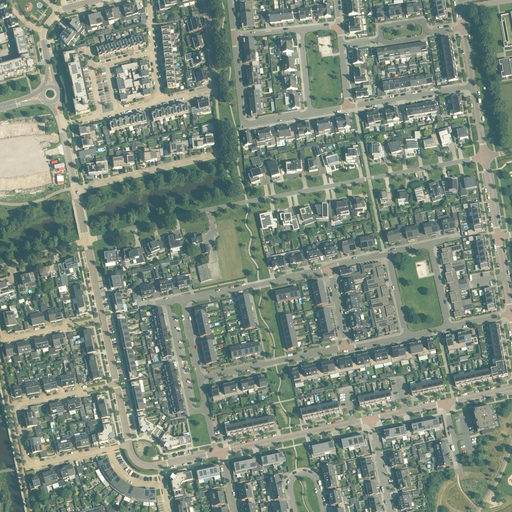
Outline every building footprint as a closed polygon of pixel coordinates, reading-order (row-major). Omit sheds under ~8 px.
[(157,0),(158,6),(156,7),(156,12),(171,8),(171,6),(168,0),(157,0)] [(333,7),(332,1),(328,2),(328,6),(324,7),(325,18),(331,18),(330,8),(333,7)] [(418,1),(412,2),(414,14),(416,14),(417,15),(420,14),(419,8),(422,8),(421,1),(418,2),(418,1)] [(241,12),(253,11),(253,6),(253,5),(253,2),(246,2),(246,6),(240,6),(241,9),(241,12)] [(412,2),(403,4),(404,10),(407,10),(408,16),(412,16),(411,14),(414,14),(412,2)] [(388,6),(387,6),(385,6),(386,13),(389,13),(390,19),(394,18),(394,17),(396,17),(394,5),(394,4),(388,5),(388,6)] [(404,10),(403,4),(394,5),(396,17),(399,16),(399,18),(402,17),(401,11),(404,10)] [(130,7),(129,7),(132,16),(133,19),(139,18),(138,14),(141,14),(145,13),(145,10),(137,12),(135,5),(133,6),(133,5),(130,6),(130,7)] [(293,14),(296,14),(295,5),(290,6),(291,10),(286,11),(288,22),(294,21),(293,14)] [(295,5),(296,14),(299,13),(300,21),(306,20),(305,7),(305,10),(299,10),(299,7),(296,7),(295,5)] [(312,12),(315,12),(314,5),(311,5),(311,6),(305,7),(306,20),(307,20),(307,19),(312,19),(312,12)] [(325,18),(324,7),(318,8),(317,5),(314,5),(315,12),(318,11),(319,18),(325,18)] [(125,15),(122,16),(124,22),(127,21),(133,19),(132,16),(129,7),(129,6),(126,7),(126,8),(123,9),(124,10),(125,15)] [(378,19),(381,19),(381,20),(384,20),(384,13),(386,13),(385,6),(376,8),(378,19)] [(112,12),(114,21),(120,19),(121,23),(124,22),(122,16),(119,17),(118,10),(115,11),(115,10),(112,11),(112,12)] [(4,13),(0,13),(0,23),(0,24),(7,23),(7,22),(10,22),(9,19),(9,18),(12,17),(11,11),(4,13)] [(106,14),(103,15),(105,21),(106,27),(110,26),(109,22),(114,21),(112,12),(111,12),(111,11),(108,12),(108,13),(106,13),(106,14)] [(276,23),(275,11),(275,13),(269,14),(266,14),(266,17),(269,16),(270,24),(276,23)] [(504,44),(505,48),(511,47),(511,46),(511,13),(501,16),(502,20),(504,20),(509,43),(504,44)] [(94,16),(96,26),(102,24),(103,27),(106,27),(105,21),(103,15),(100,16),(100,15),(98,16),(97,15),(94,16)] [(88,19),(85,20),(86,26),(87,31),(88,32),(91,31),(91,30),(97,28),(96,26),(94,16),(94,17),(93,16),(90,17),(88,18),(88,19)] [(349,27),(363,26),(362,20),(363,20),(363,17),(356,17),(356,20),(349,21),(350,27),(349,27)] [(192,21),(191,18),(184,19),(185,23),(187,23),(190,33),(201,30),(200,26),(201,26),(200,23),(199,19),(192,21)] [(7,22),(7,23),(8,26),(5,27),(6,33),(13,32),(16,31),(15,28),(15,27),(18,26),(17,20),(10,22),(7,22)] [(73,22),(70,27),(72,29),(75,31),(78,33),(80,35),(86,28),(84,23),(81,24),(80,26),(77,23),(76,24),(73,22)] [(364,32),(363,26),(349,27),(350,34),(358,33),(358,36),(365,35),(364,32)] [(23,30),(25,29),(16,31),(13,32),(15,40),(17,40),(21,60),(22,60),(22,61),(0,67),(0,78),(4,78),(4,76),(7,75),(8,77),(14,75),(13,74),(17,73),(17,74),(23,72),(23,71),(26,70),(26,72),(32,70),(32,68),(31,66),(32,66),(31,60),(30,57),(29,51),(28,51),(27,47),(28,47),(27,41),(26,41),(25,38),(26,38),(25,32),(24,33),(23,30)] [(67,30),(64,34),(71,41),(74,37),(77,39),(80,35),(78,33),(75,31),(72,29),(71,31),(70,32),(67,30)] [(7,37),(6,33),(0,34),(0,43),(8,42),(7,38),(6,37),(7,37)] [(64,34),(60,39),(63,41),(62,42),(60,44),(61,47),(63,47),(65,45),(67,46),(71,41),(64,34)] [(141,37),(137,38),(139,47),(143,46),(143,45),(144,45),(145,45),(143,37),(142,34),(140,34),(141,37)] [(134,36),(135,38),(131,39),(134,48),(137,47),(137,46),(138,46),(139,46),(139,47),(137,38),(136,35),(134,36)] [(201,37),(194,39),(193,35),(186,37),(189,47),(194,45),(195,50),(203,47),(201,37)] [(129,40),(126,41),(128,50),(132,49),(132,48),(133,48),(134,48),(131,39),(131,37),(128,37),(129,40)] [(122,39),(123,42),(120,42),(122,51),(126,50),(127,49),(127,50),(127,49),(127,50),(128,50),(126,41),(125,38),(122,39)] [(278,48),(293,46),(293,40),(285,41),(285,38),(278,38),(278,42),(279,42),(280,47),(278,48)] [(117,43),(114,44),(116,53),(120,52),(120,51),(121,51),(121,52),(122,51),(120,42),(119,40),(117,41),(117,43)] [(111,42),(112,45),(108,46),(111,54),(114,53),(115,52),(115,53),(116,53),(114,44),(113,41),(111,42)] [(106,47),(103,47),(102,47),(105,56),(109,55),(108,55),(109,54),(109,55),(110,54),(110,55),(111,54),(108,46),(108,43),(105,44),(106,47)] [(104,56),(105,56),(102,47),(102,44),(99,45),(100,48),(96,49),(99,57),(103,56),(102,56),(103,56),(104,56)] [(293,46),(278,48),(279,54),(277,54),(278,57),(287,56),(286,53),(294,53),(293,46)] [(74,108),(76,115),(90,112),(86,95),(85,95),(84,87),(82,77),(80,69),(77,52),(63,55),(65,63),(66,62),(66,65),(65,66),(67,72),(69,72),(75,98),(72,98),(74,105),(75,105),(75,108),(74,108)] [(191,60),(193,67),(197,66),(197,65),(205,63),(202,54),(191,57),(190,54),(184,55),(185,62),(191,60)] [(282,66),(295,65),(295,59),(287,59),(287,56),(278,57),(280,57),(280,61),(282,60),(283,66),(282,66)] [(256,57),(246,58),(246,60),(246,63),(252,62),(253,66),(260,65),(259,62),(256,62),(256,57)] [(361,64),(361,67),(368,67),(367,64),(366,64),(365,58),(353,59),(353,65),(361,64)] [(504,73),(502,74),(502,78),(511,76),(511,59),(500,62),(500,66),(502,66),(504,73)] [(147,69),(148,69),(146,61),(131,64),(133,71),(134,71),(133,68),(140,67),(141,70),(147,69)] [(131,64),(121,66),(122,69),(116,71),(117,78),(122,77),(123,78),(125,77),(124,71),(131,69),(132,71),(133,71),(131,64)] [(248,76),(258,75),(257,70),(260,69),(260,65),(253,66),(253,70),(247,70),(247,73),(248,73),(248,76)] [(295,65),(282,66),(282,72),(281,72),(282,76),(289,75),(288,72),(295,71),(295,65)] [(355,78),(368,76),(367,70),(368,70),(368,67),(361,67),(361,71),(354,71),(355,76),(355,77),(355,78)] [(134,73),(132,73),(134,80),(148,77),(147,69),(141,70),(140,70),(141,74),(135,75),(134,73)] [(193,71),(194,78),(198,77),(199,81),(202,80),(202,82),(207,81),(205,72),(198,74),(197,70),(193,71)] [(289,75),(282,76),(282,79),(283,79),(283,85),(297,83),(297,77),(289,78),(289,75)] [(369,82),(368,76),(355,78),(355,84),(363,83),(363,86),(370,85),(369,82)] [(122,77),(117,78),(116,79),(118,86),(132,83),(132,79),(123,81),(123,78),(122,77)] [(148,80),(133,83),(134,87),(142,85),(143,89),(149,88),(150,88),(148,80)] [(255,86),(255,90),(262,89),(262,85),(259,85),(258,80),(248,81),(249,81),(249,84),(249,87),(255,86)] [(125,89),(133,87),(132,83),(118,86),(119,94),(126,93),(125,89)] [(284,91),(284,94),(291,94),(290,91),(297,90),(297,84),(297,83),(283,85),(284,85),(285,91),(284,91)] [(372,91),(372,85),(370,85),(363,86),(363,90),(362,90),(356,91),(357,98),(369,97),(368,91),(372,91)] [(143,93),(137,94),(136,92),(134,92),(136,99),(150,96),(149,88),(143,89),(142,89),(143,93)] [(250,99),(250,100),(260,99),(259,93),(262,93),(262,89),(255,90),(255,93),(250,94),(250,97),(250,99)] [(128,92),(126,93),(119,94),(121,102),(136,99),(134,92),(132,93),(133,95),(129,96),(128,92)] [(291,94),(284,94),(286,94),(287,98),(289,98),(289,105),(292,105),(292,109),(300,109),(299,97),(293,97),(293,93),(291,94)] [(196,109),(195,108),(191,109),(192,115),(197,114),(196,112),(204,111),(203,109),(209,107),(209,108),(207,99),(207,100),(203,101),(203,100),(201,101),(197,102),(198,109),(196,109)] [(435,102),(429,103),(431,116),(437,115),(437,116),(440,115),(439,109),(436,109),(435,102)] [(185,105),(184,106),(184,105),(181,106),(183,115),(186,114),(187,117),(189,116),(188,113),(189,113),(186,104),(186,105),(185,105)] [(179,107),(175,108),(177,116),(180,116),(181,118),(183,118),(183,115),(181,106),(180,106),(180,107),(179,107)] [(174,108),(173,108),(169,109),(171,118),(171,117),(174,117),(175,120),(177,119),(177,116),(175,108),(175,107),(174,108)] [(414,119),(412,107),(406,108),(407,115),(404,115),(405,122),(409,122),(409,120),(414,119)] [(167,109),(163,110),(165,119),(169,118),(169,121),(172,121),(171,118),(169,109),(168,109),(168,110),(167,110),(167,109)] [(392,110),(394,124),(398,123),(400,123),(403,122),(402,116),(399,116),(398,109),(392,110)] [(162,111),(161,111),(157,111),(159,121),(159,120),(163,119),(163,122),(166,122),(165,119),(163,110),(162,110),(162,111)] [(385,125),(394,124),(392,110),(391,110),(385,111),(387,118),(384,119),(385,125)] [(153,122),(157,121),(158,124),(160,123),(159,121),(157,111),(157,112),(156,112),(156,113),(155,113),(155,112),(151,113),(153,122)] [(379,112),(373,113),(375,126),(381,125),(381,126),(385,125),(384,119),(380,119),(379,112)] [(375,126),(373,113),(373,114),(367,115),(368,121),(365,122),(366,129),(370,128),(369,127),(375,126)] [(139,116),(141,125),(144,124),(145,127),(147,126),(147,124),(145,115),(140,116),(141,116),(140,116),(139,116)] [(134,117),(133,117),(135,126),(138,125),(139,128),(141,128),(141,125),(139,116),(135,117),(134,118),(134,117)] [(127,119),(129,128),(132,127),(133,130),(136,129),(135,126),(133,117),(132,117),(132,118),(129,119),(128,119),(127,119)] [(343,118),(345,131),(345,129),(351,128),(351,131),(355,130),(354,124),(350,124),(349,117),(343,118)] [(339,132),(345,131),(343,118),(342,118),(343,118),(337,119),(338,126),(335,127),(336,134),(339,133),(339,132)] [(122,120),(121,120),(123,129),(126,128),(127,131),(130,130),(129,128),(127,119),(123,120),(122,120)] [(116,122),(115,122),(117,131),(121,130),(121,133),(124,132),(123,129),(121,120),(117,121),(117,122),(116,122)] [(329,120),(323,121),(325,135),(326,135),(325,134),(331,133),(331,135),(335,134),(333,127),(330,128),(329,120)] [(111,132),(115,131),(115,134),(118,133),(117,131),(115,122),(115,121),(111,122),(111,123),(110,123),(109,123),(111,132)] [(325,135),(323,121),(323,122),(317,123),(318,130),(315,130),(316,137),(319,136),(325,135)] [(303,124),(306,138),(306,136),(310,135),(310,140),(315,139),(314,130),(311,131),(310,123),(303,124)] [(301,138),(306,138),(303,124),(303,125),(297,126),(299,133),(295,134),(297,140),(300,140),(300,139),(301,138)] [(461,127),(458,127),(458,125),(452,126),(454,135),(457,135),(458,139),(460,138),(460,140),(468,139),(467,130),(462,131),(461,127)] [(80,136),(89,134),(90,137),(96,136),(94,127),(79,130),(80,136)] [(284,128),(286,141),(295,140),(294,132),(291,133),(290,127),(284,128)] [(286,141),(284,128),(278,129),(279,136),(276,137),(277,143),(280,143),(280,141),(286,140),(286,141)] [(264,132),(267,146),(267,144),(271,143),(271,146),(276,145),(275,137),(272,138),(271,131),(264,132)] [(444,133),(439,135),(441,142),(442,146),(447,145),(447,144),(451,143),(450,139),(451,139),(451,138),(451,137),(450,136),(449,136),(447,131),(444,133)] [(257,147),(267,146),(264,132),(258,133),(259,140),(256,140),(257,147)] [(420,132),(416,132),(417,137),(415,137),(415,139),(406,140),(407,145),(407,144),(408,144),(408,150),(413,150),(417,150),(417,145),(418,145),(417,139),(420,139),(420,132)] [(212,133),(205,134),(205,136),(202,136),(203,147),(206,146),(215,146),(214,139),(213,139),(212,133)] [(250,133),(243,135),(245,146),(251,145),(252,149),(252,152),(257,151),(257,148),(255,140),(252,141),(250,133)] [(424,142),(425,150),(440,146),(436,134),(431,136),(432,140),(424,142)] [(83,148),(94,146),(93,142),(97,141),(96,136),(90,137),(90,140),(82,142),(83,148)] [(191,137),(193,149),(200,149),(200,147),(203,147),(202,136),(199,136),(191,137)] [(404,146),(402,138),(395,139),(395,143),(394,143),(388,144),(390,148),(391,153),(392,153),(392,154),(397,153),(399,152),(402,151),(401,146),(404,146)] [(181,142),(182,143),(176,144),(177,154),(187,153),(186,147),(188,147),(187,142),(181,142)] [(165,151),(165,157),(171,156),(171,155),(177,154),(176,144),(176,143),(170,144),(170,145),(165,145),(166,150),(165,151)] [(357,157),(360,156),(358,146),(353,146),(353,149),(348,150),(348,155),(346,156),(346,163),(355,162),(355,160),(356,160),(357,160),(357,157)] [(370,148),(370,154),(374,154),(374,160),(374,159),(379,158),(379,159),(380,159),(380,157),(383,157),(383,158),(384,157),(384,152),(381,152),(381,146),(380,146),(379,146),(374,146),(374,148),(370,148)] [(160,149),(155,150),(149,150),(150,161),(150,162),(156,161),(156,160),(161,160),(160,149)] [(144,150),(144,151),(139,152),(140,162),(150,161),(149,150),(144,150)] [(132,157),(132,153),(122,154),(123,156),(124,167),(130,166),(129,165),(134,165),(133,157),(132,157)] [(326,153),(321,155),(323,162),(327,161),(329,168),(329,167),(335,165),(335,166),(340,164),(337,155),(327,158),(326,153)] [(117,158),(112,159),(113,169),(121,168),(120,167),(124,167),(123,156),(117,156),(117,158)] [(319,168),(317,160),(308,161),(309,167),(309,172),(318,171),(318,168),(319,168)] [(102,163),(100,163),(96,164),(97,174),(103,173),(108,173),(107,162),(102,163)] [(278,169),(277,162),(276,163),(275,162),(268,164),(268,165),(269,165),(263,167),(265,174),(270,172),(272,177),(280,174),(278,169)] [(297,171),(302,171),(301,162),(294,162),(294,163),(288,164),(288,162),(284,162),(284,168),(286,168),(287,174),(295,173),(295,172),(297,172),(297,171)] [(88,174),(88,175),(92,175),(92,174),(97,174),(96,164),(93,164),(91,164),(86,165),(87,170),(87,174),(88,174)] [(249,176),(252,185),(260,182),(259,178),(263,177),(260,169),(251,172),(252,175),(249,176)] [(462,197),(462,196),(467,195),(466,189),(476,187),(476,186),(475,178),(464,180),(465,187),(461,188),(461,197),(462,197)] [(448,181),(449,190),(444,190),(447,201),(451,201),(450,193),(458,192),(457,188),(459,188),(458,183),(457,183),(457,181),(454,181),(454,180),(449,180),(449,181),(448,181)] [(438,183),(431,185),(432,187),(430,188),(431,191),(432,191),(433,191),(436,198),(441,197),(444,195),(442,188),(440,188),(438,183)] [(422,188),(414,191),(418,203),(423,201),(425,205),(431,203),(429,194),(424,196),(422,188)] [(406,192),(402,192),(402,191),(397,191),(397,196),(398,196),(398,204),(399,204),(405,203),(405,207),(411,207),(410,204),(409,204),(408,195),(407,195),(407,194),(406,194),(406,192)] [(395,206),(395,202),(392,202),(392,194),(387,194),(387,193),(386,193),(386,194),(384,194),(384,193),(379,193),(381,204),(383,204),(384,207),(388,207),(391,207),(395,206)] [(358,210),(365,209),(364,199),(359,199),(359,200),(356,200),(356,201),(355,201),(354,201),(355,207),(351,208),(353,218),(357,217),(358,210)] [(337,210),(331,210),(331,221),(332,221),(334,221),(334,216),(341,215),(341,216),(349,214),(347,203),(341,203),(341,205),(338,205),(338,204),(337,204),(337,210)] [(468,209),(469,212),(480,210),(479,204),(474,205),(473,203),(463,205),(464,209),(468,209)] [(327,218),(331,218),(331,206),(323,206),(321,206),(320,205),(315,206),(318,216),(323,216),(323,217),(323,218),(327,218)] [(309,208),(300,211),(301,214),(297,215),(299,224),(313,219),(312,217),(309,208)] [(454,220),(448,221),(450,231),(451,231),(454,230),(456,229),(454,220),(458,220),(457,213),(453,214),(454,220)] [(282,221),(283,221),(284,226),(293,225),(294,231),(299,230),(298,226),(297,219),(292,221),(292,217),(291,215),(291,216),(289,216),(289,214),(281,215),(281,221),(282,221)] [(272,226),(273,230),(277,229),(277,219),(273,220),(273,219),(273,218),(272,215),(272,216),(267,217),(266,215),(265,215),(260,216),(261,221),(262,222),(261,222),(263,229),(263,228),(272,226)] [(440,229),(438,220),(435,221),(436,223),(430,225),(432,235),(435,234),(438,233),(437,230),(440,229)] [(442,220),(438,220),(440,229),(444,229),(444,232),(447,231),(447,232),(450,231),(448,221),(442,222),(442,220)] [(423,221),(419,222),(421,228),(424,227),(426,236),(428,235),(429,236),(432,235),(430,225),(424,226),(423,221)] [(417,225),(411,227),(414,239),(417,238),(419,237),(417,228),(421,228),(419,222),(416,222),(417,225)] [(404,225),(401,226),(402,232),(406,231),(408,240),(410,239),(410,240),(413,239),(414,239),(411,227),(405,228),(404,225)] [(398,229),(393,231),(395,243),(399,242),(398,242),(401,241),(399,232),(402,232),(401,226),(398,226),(398,229)] [(483,226),(471,228),(472,231),(468,232),(468,236),(478,234),(478,232),(484,231),(483,226)] [(389,244),(392,243),(392,244),(395,243),(393,231),(387,232),(387,231),(383,232),(385,238),(388,238),(389,244)] [(196,234),(190,236),(192,244),(196,243),(196,244),(202,242),(200,234),(197,235),(196,234)] [(372,235),(366,236),(369,249),(372,248),(372,247),(374,247),(373,238),(376,237),(375,234),(372,235)] [(170,250),(180,248),(181,256),(186,255),(183,241),(179,242),(178,237),(178,236),(173,237),(173,236),(168,237),(170,250)] [(360,237),(357,238),(357,241),(361,241),(363,249),(365,249),(365,250),(369,249),(366,236),(360,238),(360,237)] [(474,241),(474,244),(486,242),(485,237),(479,238),(479,236),(469,238),(469,242),(474,241)] [(354,241),(348,242),(350,253),(351,253),(350,253),(354,252),(354,251),(356,251),(354,242),(357,241),(357,238),(353,239),(354,241)] [(335,243),(329,244),(332,257),(335,256),(335,255),(337,255),(336,249),(339,248),(338,239),(334,240),(335,243)] [(350,253),(348,242),(342,243),(342,241),(338,242),(339,245),(342,245),(344,253),(347,253),(347,254),(350,253)] [(148,247),(144,248),(148,256),(148,257),(148,255),(158,251),(159,252),(165,250),(163,245),(158,247),(156,242),(155,243),(155,242),(147,245),(148,247)] [(324,242),(320,243),(322,252),(325,251),(326,257),(329,257),(329,258),(332,257),(329,244),(324,245),(324,242)] [(317,247),(312,248),(315,261),(318,260),(318,259),(320,259),(319,253),(322,252),(320,243),(316,244),(317,247)] [(441,255),(442,260),(453,257),(452,253),(463,250),(462,245),(442,249),(443,254),(441,255)] [(302,247),(303,250),(304,256),(308,255),(309,261),(311,260),(311,261),(315,261),(312,248),(307,249),(306,246),(302,247)] [(130,251),(130,250),(124,251),(125,257),(124,257),(125,262),(130,261),(133,260),(136,259),(137,264),(141,263),(140,259),(143,258),(142,254),(138,255),(137,250),(134,251),(134,250),(130,251)] [(303,250),(294,252),(297,264),(303,262),(301,256),(304,256),(303,250)] [(116,252),(108,253),(104,254),(104,256),(105,260),(106,260),(107,264),(115,263),(115,266),(120,265),(122,265),(121,258),(118,258),(117,255),(117,252),(116,252)] [(294,252),(285,254),(287,260),(290,259),(291,265),(297,264),(294,252)] [(279,267),(276,256),(271,257),(270,253),(266,254),(268,264),(272,263),(273,269),(279,267)] [(285,254),(276,256),(279,267),(285,266),(284,260),(287,260),(285,254)] [(446,264),(447,269),(466,265),(465,260),(454,262),(453,257),(442,260),(444,265),(446,264)] [(59,271),(60,278),(62,287),(68,286),(68,284),(70,284),(66,275),(71,274),(69,269),(73,268),(78,267),(76,258),(65,262),(66,262),(66,263),(62,264),(62,265),(63,265),(64,269),(59,271)] [(373,270),(374,275),(384,272),(383,267),(381,268),(380,263),(363,266),(364,272),(373,270)] [(201,284),(212,281),(207,264),(197,267),(201,284)] [(446,274),(447,279),(457,277),(456,272),(466,270),(466,265),(447,269),(448,274),(446,274)] [(62,287),(60,278),(57,279),(57,277),(56,273),(55,273),(55,272),(53,266),(54,266),(40,271),(41,275),(41,277),(47,276),(47,275),(48,275),(48,274),(51,273),(52,278),(55,277),(56,279),(55,279),(57,288),(62,287)] [(348,278),(353,277),(351,268),(340,270),(340,272),(339,272),(340,275),(341,275),(341,277),(347,275),(348,278)] [(366,281),(368,286),(384,283),(383,278),(385,277),(384,272),(374,275),(375,279),(366,281)] [(32,273),(27,275),(28,275),(21,278),(23,284),(18,286),(19,293),(22,292),(26,291),(24,286),(32,283),(31,282),(36,281),(34,277),(32,273)] [(110,284),(110,285),(123,282),(121,274),(115,275),(116,275),(116,278),(109,279),(109,281),(108,281),(109,284),(110,284)] [(190,274),(182,276),(184,288),(190,287),(189,281),(192,280),(190,274)] [(182,276),(173,278),(174,284),(177,283),(179,289),(184,288),(182,276)] [(344,288),(355,286),(353,280),(353,277),(348,278),(344,279),(345,279),(346,279),(347,281),(345,282),(344,282),(344,284),(343,284),(344,288)] [(450,284),(451,289),(469,285),(468,279),(458,281),(457,277),(447,279),(448,284),(450,284)] [(173,278),(164,280),(167,292),(172,290),(171,285),(174,284),(173,278)] [(151,283),(145,284),(148,297),(151,296),(151,295),(153,295),(152,289),(156,288),(154,279),(150,280),(151,283)] [(167,292),(164,280),(158,281),(161,293),(167,292)] [(0,284),(0,293),(3,292),(4,295),(0,296),(0,297),(0,300),(9,297),(8,294),(15,292),(13,287),(13,288),(12,285),(10,286),(9,283),(6,284),(5,282),(5,283),(4,283),(0,284)] [(123,282),(110,285),(111,290),(118,288),(119,291),(125,290),(123,282)] [(148,297),(145,284),(139,285),(139,282),(135,283),(137,292),(140,291),(142,297),(144,297),(144,298),(148,297)] [(377,289),(378,294),(388,292),(387,287),(385,287),(384,283),(368,286),(369,291),(377,289)] [(450,294),(451,299),(461,296),(460,292),(470,290),(469,285),(451,289),(452,293),(450,294)] [(357,295),(355,286),(344,288),(345,293),(346,292),(346,294),(348,294),(349,293),(350,295),(350,296),(348,296),(348,297),(351,296),(357,295)] [(371,300),(372,306),(389,302),(388,297),(390,297),(388,292),(378,294),(379,299),(371,300)] [(348,306),(358,303),(357,298),(360,297),(359,294),(357,295),(351,296),(351,299),(346,300),(348,306)] [(454,303),(455,308),(472,304),(471,299),(462,301),(461,296),(451,299),(452,304),(454,303)] [(85,302),(77,304),(73,305),(74,311),(78,310),(87,308),(86,308),(85,303),(85,302)] [(381,309),(382,314),(393,311),(392,306),(390,307),(389,302),(372,306),(373,311),(381,309)] [(360,309),(358,303),(348,306),(349,312),(354,311),(354,314),(355,313),(363,312),(363,308),(360,309)] [(472,304),(455,308),(456,313),(454,313),(455,319),(466,316),(465,311),(473,310),(472,304)] [(16,306),(9,307),(11,313),(3,315),(5,321),(15,319),(14,313),(17,311),(16,306)] [(38,325),(36,315),(36,312),(30,312),(29,306),(25,307),(28,319),(31,318),(31,321),(32,326),(38,325)] [(150,308),(152,317),(153,316),(162,314),(161,308),(156,310),(155,307),(150,308)] [(60,310),(54,311),(56,321),(62,320),(60,310)] [(54,311),(48,313),(48,312),(48,313),(50,323),(56,321),(54,311)] [(376,324),(376,325),(393,322),(392,317),(394,317),(393,311),(382,314),(383,318),(375,320),(376,324)] [(361,312),(355,313),(356,316),(350,318),(351,320),(350,320),(351,324),(361,321),(360,316),(362,315),(361,312)] [(42,314),(36,315),(38,325),(45,324),(42,314)] [(153,323),(155,323),(155,322),(164,320),(162,314),(153,316),(152,317),(153,323)] [(6,328),(13,326),(15,332),(21,331),(20,325),(16,325),(15,319),(5,321),(6,328)] [(359,328),(359,331),(365,330),(364,326),(362,327),(361,321),(351,324),(352,327),(353,329),(359,328)] [(393,322),(376,325),(377,327),(377,330),(385,329),(386,333),(397,331),(396,326),(394,326),(393,322)] [(154,329),(155,335),(166,333),(166,329),(165,327),(156,328),(154,329)] [(365,330),(359,331),(360,334),(354,335),(355,338),(354,338),(355,342),(359,341),(359,340),(368,338),(367,333),(371,332),(370,328),(365,330)] [(83,331),(79,332),(80,338),(84,337),(92,336),(92,335),(92,336),(91,330),(89,330),(88,331),(88,330),(88,331),(83,332),(83,331)] [(155,335),(157,341),(168,339),(167,336),(166,333),(155,335)] [(472,345),(475,345),(474,339),(474,338),(471,338),(469,333),(463,334),(467,347),(472,346),(472,345)] [(458,335),(459,341),(456,342),(458,349),(467,347),(463,334),(458,335)] [(66,345),(64,335),(58,336),(60,346),(63,345),(64,348),(66,348),(67,352),(70,351),(69,345),(66,346),(66,345)] [(58,336),(52,337),(52,340),(53,342),(54,347),(54,348),(55,351),(61,350),(60,346),(58,336)] [(449,351),(458,349),(456,342),(453,342),(452,337),(446,338),(449,351)] [(48,349),(46,338),(40,340),(42,350),(48,348),(48,349)] [(157,341),(158,347),(169,345),(169,344),(169,341),(168,341),(168,339),(157,341)] [(42,350),(40,340),(34,341),(36,351),(37,351),(42,350)] [(427,342),(429,348),(426,348),(427,355),(431,354),(430,352),(436,351),(434,340),(427,342)] [(29,342),(26,343),(23,343),(25,353),(25,357),(28,356),(29,355),(28,353),(30,352),(31,352),(29,342)] [(25,353),(23,343),(17,345),(19,355),(25,353)] [(423,349),(422,343),(416,344),(418,355),(418,358),(428,356),(427,355),(426,348),(423,349)] [(410,346),(411,351),(408,352),(410,359),(413,358),(412,356),(418,355),(416,344),(410,346)] [(158,347),(159,353),(170,351),(169,345),(158,347)] [(6,351),(2,351),(4,360),(4,364),(7,363),(8,362),(7,357),(13,356),(11,346),(5,347),(6,351)] [(86,349),(82,349),(84,357),(93,355),(93,353),(96,353),(96,352),(95,352),(94,347),(95,347),(93,347),(86,349)] [(405,353),(404,347),(398,348),(400,359),(401,362),(410,360),(410,359),(408,352),(405,353)] [(393,355),(391,356),(392,362),(392,364),(395,363),(395,360),(400,359),(398,348),(392,349),(393,355)] [(170,351),(159,353),(161,362),(169,360),(169,357),(171,357),(170,351)] [(386,351),(380,352),(383,364),(392,362),(391,356),(388,356),(386,351)] [(376,359),(373,360),(374,366),(377,365),(383,364),(380,352),(375,353),(376,359)] [(369,354),(363,356),(365,366),(370,364),(371,367),(374,366),(373,360),(370,360),(369,354)] [(88,358),(85,359),(86,364),(89,364),(98,362),(97,362),(96,356),(97,356),(95,356),(92,357),(88,358)] [(358,363),(355,363),(357,370),(366,368),(365,366),(363,356),(357,357),(358,363)] [(351,358),(345,360),(348,372),(357,370),(355,363),(352,364),(351,358)] [(341,367),(338,367),(339,373),(339,374),(348,372),(345,360),(339,361),(341,367)] [(98,362),(89,364),(86,364),(87,370),(99,367),(97,362),(98,362)] [(333,362),(328,363),(330,376),(336,374),(339,373),(338,367),(335,368),(333,362)] [(501,377),(501,378),(508,376),(506,362),(505,362),(496,364),(497,367),(494,368),(495,369),(491,370),(493,379),(498,378),(501,377)] [(323,370),(320,371),(321,377),(324,377),(330,376),(328,363),(322,365),(323,370)] [(162,367),(164,373),(174,370),(173,364),(162,367)] [(316,366),(310,367),(313,379),(321,378),(321,377),(320,371),(317,372),(316,366)] [(99,367),(87,370),(88,375),(98,373),(100,373),(99,368),(99,367)] [(127,369),(128,369),(129,374),(128,374),(128,375),(137,373),(136,371),(140,370),(139,367),(136,367),(127,369)] [(305,374),(302,375),(304,381),(313,379),(310,367),(304,368),(305,374)] [(164,373),(165,379),(176,376),(175,370),(174,370),(164,373)] [(304,381),(302,375),(299,375),(298,370),(292,371),(295,385),(304,383),(304,381)] [(71,372),(66,374),(67,377),(68,385),(69,387),(75,385),(72,375),(72,374),(71,372)] [(98,373),(88,375),(90,382),(94,381),(94,380),(98,379),(99,380),(99,379),(102,379),(101,378),(100,373),(98,373)] [(43,380),(40,381),(41,386),(44,385),(45,392),(51,390),(49,380),(48,377),(48,376),(42,378),(43,380)] [(166,385),(168,384),(177,382),(176,377),(176,376),(165,379),(166,385)] [(66,377),(61,378),(60,378),(63,388),(69,387),(66,377)] [(256,385),(257,391),(258,393),(267,391),(264,377),(258,378),(259,384),(256,385)] [(36,379),(31,381),(33,392),(33,394),(39,393),(38,386),(41,386),(40,381),(37,382),(36,379)] [(54,379),(49,380),(51,390),(57,389),(55,379),(54,379)] [(252,380),(246,381),(248,391),(254,390),(254,392),(257,391),(256,385),(253,385),(252,380)] [(25,384),(22,385),(23,389),(26,388),(26,390),(27,395),(33,394),(33,392),(31,381),(25,382),(25,384)] [(241,388),(238,389),(240,395),(243,394),(243,392),(248,391),(246,381),(240,382),(241,388)] [(234,384),(228,385),(231,397),(237,396),(237,395),(240,395),(238,389),(236,389),(234,384)] [(224,392),(221,392),(222,399),(231,397),(228,385),(223,386),(224,392)] [(15,395),(16,398),(22,396),(20,386),(19,387),(14,388),(14,387),(10,387),(10,386),(9,386),(11,396),(12,396),(11,395),(15,395)] [(222,399),(221,392),(218,393),(217,387),(211,389),(214,402),(223,400),(222,399)] [(168,390),(169,397),(180,394),(179,391),(178,388),(170,390),(169,390),(168,390)] [(169,397),(170,403),(181,400),(180,394),(169,397)] [(81,410),(79,399),(73,401),(75,411),(81,410)] [(170,403),(171,409),(182,406),(181,400),(170,403)] [(75,411),(73,401),(67,402),(69,412),(75,411)] [(106,401),(104,401),(98,402),(95,403),(96,409),(105,407),(107,406),(106,401)] [(64,413),(61,403),(55,405),(58,414),(63,413),(64,413)] [(58,414),(55,405),(49,406),(51,416),(52,416),(58,414)] [(37,406),(30,407),(31,411),(26,412),(26,415),(24,415),(26,422),(27,421),(36,420),(34,413),(38,412),(37,406)] [(107,406),(105,407),(96,409),(97,414),(109,412),(108,412),(107,406)] [(182,406),(171,409),(173,415),(184,412),(182,406)] [(482,432),(482,434),(483,435),(493,433),(492,429),(496,428),(496,427),(494,428),(493,426),(495,425),(494,421),(493,421),(493,418),(494,418),(493,410),(491,410),(491,408),(492,408),(492,407),(473,411),(474,412),(475,411),(476,414),(474,414),(476,422),(478,422),(478,424),(477,424),(478,429),(479,429),(480,431),(478,431),(478,432),(482,431),(482,432)] [(109,412),(97,414),(98,420),(110,418),(110,417),(109,417),(108,412),(109,412)] [(141,431),(144,433),(145,432),(151,435),(156,427),(147,422),(146,418),(138,419),(140,428),(142,430),(141,431)] [(438,419),(433,420),(435,430),(440,429),(441,431),(444,430),(443,423),(442,423),(442,424),(439,425),(438,419)] [(26,422),(27,428),(34,427),(36,433),(42,432),(41,426),(37,426),(36,420),(27,421),(26,422)] [(94,425),(98,424),(98,422),(91,423),(91,425),(88,426),(90,426),(91,433),(93,432),(92,428),(94,425)] [(411,437),(419,436),(417,423),(411,425),(413,430),(409,431),(411,437)] [(111,425),(103,427),(104,432),(102,435),(98,436),(99,443),(99,444),(108,442),(109,439),(111,440),(113,437),(111,436),(113,433),(111,425)] [(405,426),(400,427),(402,439),(403,439),(402,437),(407,436),(408,438),(411,437),(409,431),(407,432),(405,426)] [(156,438),(161,430),(156,427),(151,435),(156,438)] [(382,436),(383,443),(387,443),(387,444),(392,443),(392,442),(391,439),(389,429),(384,431),(385,436),(382,437),(382,436)] [(156,438),(161,441),(165,433),(161,430),(156,438)] [(42,432),(36,433),(37,439),(30,441),(31,447),(33,447),(41,445),(40,439),(43,437),(42,432)] [(168,448),(169,447),(172,449),(180,447),(180,446),(178,438),(174,439),(165,433),(161,441),(160,441),(166,445),(165,447),(168,448)] [(363,435),(357,436),(360,448),(360,447),(367,446),(366,440),(365,440),(364,441),(363,435)] [(86,436),(81,437),(83,447),(89,446),(87,436),(86,436)] [(81,437),(75,438),(77,449),(83,447),(81,437)] [(69,440),(63,441),(65,451),(71,450),(69,440)] [(63,441),(57,442),(59,452),(65,451),(63,441)] [(333,441),(328,443),(330,455),(336,453),(335,448),(334,445),(333,441)] [(435,452),(446,449),(445,444),(442,445),(442,441),(428,444),(429,448),(434,447),(435,452)] [(32,454),(40,452),(41,459),(47,457),(46,452),(46,451),(42,451),(41,445),(33,447),(31,447),(32,454)] [(320,457),(317,445),(312,446),(313,452),(312,452),(312,451),(311,452),(313,459),(320,457)] [(390,462),(403,459),(403,458),(402,451),(396,452),(395,451),(392,451),(392,455),(389,455),(390,459),(390,462)] [(282,452),(276,454),(279,466),(279,463),(286,462),(285,457),(284,457),(284,458),(283,458),(282,452)] [(261,460),(258,460),(258,463),(260,471),(263,470),(268,469),(268,466),(266,456),(263,457),(260,457),(261,460)] [(254,458),(249,460),(251,469),(252,472),(260,471),(258,463),(255,463),(254,458)] [(360,469),(372,466),(370,460),(366,461),(365,459),(359,460),(360,463),(361,468),(360,469)] [(395,467),(396,471),(408,468),(407,468),(406,464),(405,465),(403,459),(390,462),(391,464),(392,468),(395,467)] [(449,459),(437,462),(438,468),(437,468),(438,471),(444,470),(444,467),(450,466),(449,460),(449,459)] [(98,463),(98,462),(96,463),(99,470),(106,466),(108,465),(106,461),(106,460),(98,463)] [(241,474),(238,462),(233,463),(234,469),(233,469),(232,469),(234,476),(241,474)] [(108,465),(106,466),(99,470),(100,473),(102,475),(111,470),(110,470),(108,466),(108,465)] [(75,475),(71,466),(66,467),(69,477),(74,475),(75,475)] [(361,474),(373,472),(372,466),(360,469),(361,474)] [(69,477),(66,467),(60,469),(63,479),(69,477)] [(408,468),(396,471),(399,470),(400,473),(397,473),(398,479),(410,477),(410,476),(409,477),(408,472),(409,472),(408,468)] [(110,470),(111,470),(102,475),(103,478),(105,481),(114,474),(113,474),(110,470)] [(58,482),(54,471),(48,473),(52,486),(58,484),(59,488),(62,487),(60,481),(58,482)] [(373,472),(361,474),(362,480),(363,480),(364,482),(364,483),(370,481),(369,478),(374,477),(373,472)] [(42,475),(43,476),(46,485),(43,486),(45,492),(48,491),(47,487),(52,486),(48,473),(42,475)] [(171,480),(173,481),(171,484),(173,492),(181,490),(180,486),(182,482),(187,481),(185,474),(185,473),(177,475),(175,478),(173,477),(171,480)] [(113,475),(114,474),(105,481),(107,483),(109,486),(117,478),(116,478),(113,475)] [(29,482),(31,491),(31,490),(35,489),(34,488),(40,486),(37,476),(31,478),(32,481),(29,482)] [(325,479),(326,484),(338,481),(337,476),(335,476),(325,478),(325,479)] [(268,485),(280,483),(280,482),(279,483),(279,481),(278,477),(269,479),(270,485),(268,485)] [(410,477),(398,479),(398,480),(397,480),(398,482),(399,482),(399,484),(399,485),(411,482),(410,477)] [(117,479),(117,478),(109,486),(112,488),(114,490),(121,482),(120,482),(117,479)] [(338,481),(326,484),(328,489),(340,487),(338,481)] [(364,482),(361,483),(362,486),(364,486),(365,491),(377,489),(375,483),(374,484),(370,484),(370,481),(364,483),(364,482)] [(121,482),(114,490),(117,492),(119,494),(125,485),(121,482)] [(412,488),(411,482),(399,485),(400,490),(412,488)] [(245,488),(239,489),(240,495),(253,492),(256,491),(255,486),(252,487),(251,483),(245,485),(245,488)] [(125,485),(119,494),(121,495),(122,495),(123,496),(125,497),(129,487),(129,488),(125,485)] [(129,488),(130,488),(129,487),(125,497),(128,498),(131,499),(134,490),(129,488)] [(342,497),(341,492),(342,492),(341,488),(335,490),(336,493),(329,494),(329,495),(329,496),(329,500),(342,497)] [(177,497),(180,496),(183,496),(183,498),(186,497),(184,489),(181,490),(173,492),(174,497),(174,498),(175,497),(177,497)] [(366,497),(363,498),(364,501),(367,500),(373,498),(373,496),(378,494),(377,489),(365,491),(366,497)] [(134,490),(131,499),(134,500),(137,501),(139,491),(139,492),(134,490)] [(210,501),(223,498),(224,497),(223,494),(222,494),(222,493),(215,494),(215,491),(209,492),(210,501)] [(248,499),(248,502),(255,501),(253,492),(240,495),(241,501),(248,499)] [(283,499),(282,493),(270,496),(271,501),(281,499),(283,499)] [(399,502),(399,505),(413,502),(411,493),(402,495),(402,497),(399,498),(399,502)] [(343,497),(342,497),(329,500),(330,505),(331,504),(331,505),(331,506),(334,505),(338,504),(339,507),(345,506),(343,497)] [(225,504),(223,498),(210,501),(212,510),(219,509),(218,506),(225,504)] [(367,500),(369,509),(380,506),(380,503),(379,500),(374,501),(373,498),(367,500)] [(255,501),(248,502),(249,505),(243,507),(243,508),(242,508),(243,511),(244,511),(243,511),(246,511),(255,510),(254,505),(255,504),(255,501)] [(184,503),(176,505),(176,504),(175,504),(177,511),(186,509),(189,508),(189,505),(185,506),(185,502),(184,503)] [(274,511),(286,510),(285,505),(284,506),(284,504),(277,505),(277,502),(271,504),(271,507),(272,507),(273,511),(274,511)] [(413,502),(399,505),(400,507),(401,511),(407,510),(406,511),(411,511),(415,511),(414,508),(412,508),(411,503),(413,502)]
